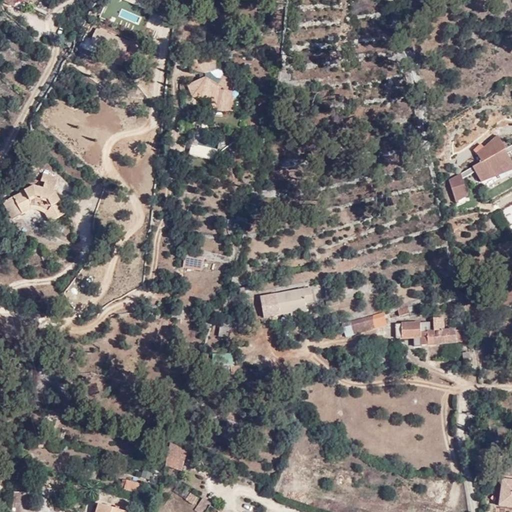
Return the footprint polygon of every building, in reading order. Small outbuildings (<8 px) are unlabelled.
[(4,0),(3,2),(15,8),(18,0),(29,4),(30,0),(4,0)] [(190,71),(200,73),(201,80),(187,86),(191,94),(188,104),(201,110),(206,116),(207,117),(214,118),(219,125),(232,123),(231,113),(236,113),(232,94),(234,91),(235,89),(238,81),(223,73),(222,68),(222,63),(194,59),(190,71)] [(449,180),(449,181),(456,204),(469,197),(462,178),(477,173),(482,183),(511,171),(511,161),(508,155),(511,152),(511,146),(507,150),(499,135),(477,154),(483,164),(449,180)] [(213,160),(215,148),(190,144),(189,156),(213,160)] [(41,178),(11,195),(18,213),(35,204),(51,204),(57,215),(74,204),(59,184),(62,169),(50,167),(47,174),(49,175),(48,181),(41,178)] [(501,211),(494,215),(503,231),(510,227),(501,211)] [(298,269),(314,269),(314,256),(321,255),(321,242),(288,243),(288,269),(298,269)] [(339,265),(339,254),(330,254),(330,264),(339,265)] [(253,288),(240,290),(243,300),(255,297),(253,288)] [(314,288),(261,299),(267,320),(293,315),(294,319),(311,315),(309,306),(317,304),(314,288)] [(345,326),(344,326),(348,339),(387,329),(386,323),(413,315),(411,308),(345,326)] [(435,333),(433,333),(434,340),(423,340),(423,349),(463,345),(462,331),(446,332),(445,319),(435,320),(435,333)] [(228,338),(230,328),(220,326),(217,336),(228,338)] [(463,349),(454,349),(453,361),(463,362),(463,349)] [(212,353),(213,365),(233,364),(233,352),(212,353)] [(52,414),(40,414),(37,433),(48,435),(52,414)] [(189,451),(171,443),(167,465),(182,472),(189,451)] [(154,474),(144,471),(141,478),(151,481),(154,474)] [(511,481),(502,480),(499,505),(511,507),(511,481)] [(143,494),(145,485),(127,481),(125,490),(143,494)] [(193,506),(198,499),(191,494),(186,501),(193,506)] [(204,498),(195,511),(196,511),(207,511),(213,504),(204,498)]
